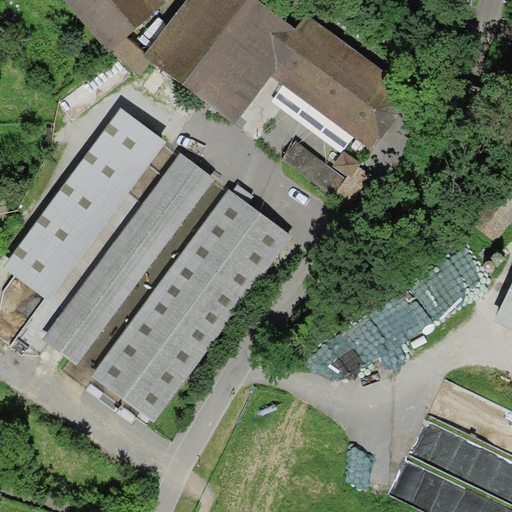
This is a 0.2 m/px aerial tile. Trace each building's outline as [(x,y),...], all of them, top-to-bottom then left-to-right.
[(65,0),(113,58),(154,18),(165,7),(158,0),(65,0)] [(271,78),(375,151),(405,105),(413,91),(376,65),(307,15),(296,29),(254,0),(187,0),(169,25),(154,18),(113,58),(139,75),(150,61),(234,128),(271,78)] [(48,300),(165,142),(121,110),(5,266),(48,300)] [(364,166),(344,152),(333,167),(295,141),(282,160),(324,189),(341,200),(364,166)] [(76,365),(213,180),(180,155),(43,341),(76,365)] [(291,238),(228,191),(92,377),(155,422),(291,238)] [(511,288),(493,327),(511,336),(511,288)]
